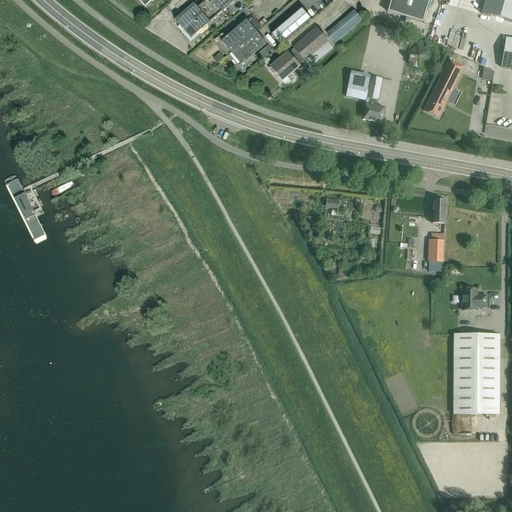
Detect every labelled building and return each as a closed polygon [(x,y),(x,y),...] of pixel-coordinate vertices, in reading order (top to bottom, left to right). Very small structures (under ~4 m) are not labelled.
[(207,26),(206,25),(235,0),(205,0),(196,8),(192,4),(173,20),(178,26),(177,27),(189,41),(207,26)] [(430,0),(392,0),(389,12),(423,22),(430,0)] [(511,0),(484,0),(481,13),(511,21),(511,0)] [(348,7),(340,13),(344,17),(351,11),(348,7)] [(309,19),(300,8),(270,34),(279,45),(309,19)] [(327,36),(333,44),(361,21),(354,13),(327,36)] [(245,21),(232,32),(242,43),(255,33),(245,21)] [(294,50),(288,55),(298,66),(304,61),(307,65),(330,46),(327,43),(327,42),(316,29),(293,48),(294,50)] [(242,43),(232,32),(220,43),(230,54),(242,43)] [(255,33),(242,43),(252,55),(265,45),(255,33)] [(511,69),(511,39),(506,38),(501,68),(511,69)] [(252,55),(242,43),(230,54),(240,66),(252,55)] [(417,47),(407,54),(407,64),(418,70),(428,63),(428,57),(430,53),(427,52),(417,47)] [(215,61),(222,55),(216,48),(209,54),(215,61)] [(298,67),(298,66),(288,55),(286,53),(270,68),(267,70),(272,75),(275,73),(281,81),(286,86),(295,78),(291,73),(298,67)] [(423,111),(438,118),(464,68),(449,60),(423,111)] [(366,97),(377,99),(381,80),(350,75),(347,89),(360,92),(359,98),(366,99),(366,97)] [(366,97),(366,99),(365,105),(362,120),(382,124),(384,108),(376,107),(377,99),(366,97)] [(34,244),(46,238),(14,175),(2,181),(34,244)] [(326,199),(325,208),(338,210),(339,201),(326,199)] [(433,200),(433,208),(432,224),(444,224),(445,201),(433,200)] [(427,262),(443,263),(444,241),(428,240),(427,262)] [(428,273),(442,276),(443,269),(430,266),(428,273)] [(477,290),(472,290),(471,289),(468,289),(467,290),(462,290),(462,311),(477,311),(477,308),(486,308),(486,296),(480,296),(480,297),(477,297),(477,290)] [(499,415),(499,335),(453,335),(453,415),(499,415)]
